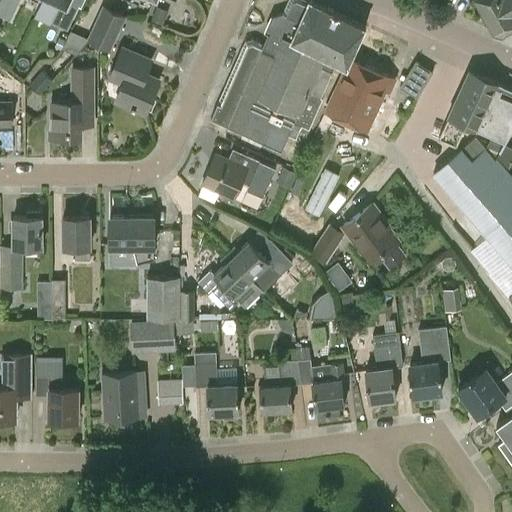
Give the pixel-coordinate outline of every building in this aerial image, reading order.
[(0,0),(0,13),(10,18),(17,0),(0,0)] [(46,0),(60,6),(53,21),(67,28),(77,6),(68,1),(68,0),(46,0)] [(268,32),(263,42),(253,38),(245,41),(212,117),(226,125),(263,141),(281,148),(288,133),(296,137),(301,125),(308,128),(322,97),(320,96),(336,61),(345,65),(350,58),(364,26),(365,26),(366,24),(363,23),(363,24),(310,0),(307,0),(306,0),(287,0),(282,11),(276,13),(271,15),(264,30),(268,32)] [(511,0),(475,0),(492,29),(492,30),(501,33),(501,32),(511,25),(511,0)] [(87,37),(87,39),(110,50),(127,15),(103,4),(87,37)] [(83,44),(87,39),(87,37),(70,30),(65,40),(62,47),(75,52),(83,44)] [(121,43),(107,78),(121,84),(128,87),(122,102),(145,112),(159,79),(147,75),(155,56),(121,43)] [(350,58),(345,65),(325,110),(367,129),(391,77),(350,58)] [(433,71),(415,60),(399,86),(416,97),(433,71)] [(70,66),(70,101),(50,101),(50,138),(81,138),(82,101),(95,101),(95,65),(70,66)] [(43,70),(29,84),(39,93),(52,79),(43,70)] [(467,122),(486,78),(468,70),(449,115),(439,137),(457,145),(467,122)] [(502,85),(486,78),(467,122),(480,129),(502,85)] [(511,89),(502,85),(480,129),(504,141),(511,127),(511,89)] [(0,125),(12,125),(12,114),(11,101),(0,101),(0,125)] [(470,160),(483,148),(478,142),(473,136),(459,148),(470,160)] [(511,159),(511,147),(504,143),(497,156),(510,163),(511,159)] [(232,147),(227,159),(215,153),(201,183),(233,198),(241,181),(250,185),(261,160),(232,147)] [(440,165),(430,173),(511,266),(511,291),(507,296),(511,300),(511,174),(496,157),(494,160),(491,157),(483,148),(470,160),(459,148),(440,165)] [(276,180),(291,184),(295,170),(281,166),(276,180)] [(406,254),(396,241),(398,240),(372,203),(342,225),(368,262),(379,254),(388,267),(406,254)] [(12,216),(12,243),(0,243),(0,287),(22,287),(22,247),(42,247),(42,216),(40,216),(40,211),(26,211),(26,216),(12,216)] [(153,257),(153,245),(153,216),(153,213),(137,213),(137,216),(109,216),(109,246),(133,245),(137,262),(153,257)] [(89,258),(89,246),(89,216),(62,216),(63,246),(76,246),(76,258),(89,258)] [(329,221),(310,251),(325,261),(344,231),(329,221)] [(267,240),(257,248),(249,239),(238,249),(234,245),(227,252),(263,289),(282,272),(278,267),(286,260),(267,240)] [(223,263),(214,273),(210,269),(197,282),(207,293),(212,289),(229,308),(239,299),(245,306),(263,289),(227,252),(219,259),(223,263)] [(337,259),(326,267),(340,287),(351,278),(337,259)] [(180,318),(179,275),(147,275),(148,318),(180,318)] [(180,318),(194,318),(193,288),(180,289),(180,275),(179,275),(180,318)] [(65,318),(65,278),(51,278),(51,303),(42,303),(42,316),(51,316),(51,318),(65,318)] [(442,288),(445,310),(461,308),(459,286),(442,288)] [(309,295),(312,316),(333,313),(331,292),(309,295)] [(181,340),(180,318),(148,318),(130,318),(131,350),(152,350),(152,341),(181,340)] [(200,320),(201,330),(218,329),(217,319),(200,320)] [(418,328),(422,361),(409,363),(413,395),(441,392),(437,360),(451,358),(447,324),(418,328)] [(373,334),(376,367),(365,368),(369,401),(372,400),(373,403),(384,402),(384,399),(395,398),(391,366),(403,365),(400,331),(373,334)] [(296,351),(300,383),(311,382),(315,407),(320,407),(321,409),(330,408),(330,406),(344,404),(342,391),(347,391),(343,361),(310,363),(310,345),(296,346),(296,351)] [(1,351),(1,386),(0,385),(0,418),(15,419),(15,397),(32,397),(33,351),(1,351)] [(236,382),(217,383),(216,351),(195,351),(195,364),(182,364),(183,384),(196,384),(196,385),(207,384),(208,413),(223,412),(224,418),(238,417),(237,412),(238,412),(236,382)] [(264,366),(265,384),(259,385),(261,410),(277,409),(278,413),(289,412),(289,408),(291,408),(289,384),(300,383),(296,351),(292,351),(292,359),(278,360),(278,365),(264,366)] [(78,387),(61,387),(62,355),(36,355),(35,395),(48,395),(47,419),(78,419),(78,387)] [(511,369),(495,381),(485,367),(457,387),(477,415),(498,400),(503,408),(511,401),(511,369)] [(144,388),(137,388),(136,370),(101,372),(104,418),(139,416),(146,416),(144,388)] [(157,377),(157,402),(181,402),(181,378),(157,377)] [(511,401),(503,408),(509,415),(495,425),(505,438),(497,444),(511,464),(511,401)]
